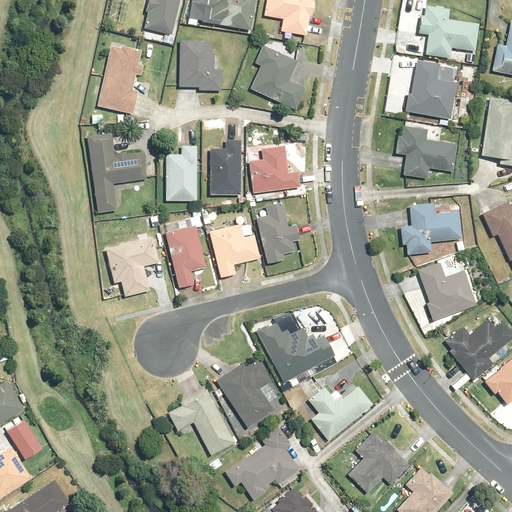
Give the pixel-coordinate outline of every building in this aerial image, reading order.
[(169,33),(177,0),(145,0),(140,26),(169,33)] [(249,29),(253,0),(206,0),(205,7),(208,7),(207,17),(216,19),(215,23),(249,29)] [(264,0),(262,15),(281,19),(279,29),(304,34),(308,15),(310,16),(313,0),(312,0),(264,0)] [(201,4),(187,1),(184,21),(198,23),(201,4)] [(447,8),(423,5),(421,15),(418,15),(415,33),(426,34),(423,55),(448,58),(450,48),(474,51),(478,23),(446,19),(447,8)] [(504,45),(496,43),(490,70),(511,75),(511,19),(509,19),(504,45)] [(210,40),(177,39),(177,87),(195,87),(195,90),(219,90),(219,68),(212,68),(212,53),(210,53),(210,40)] [(118,47),(108,45),(94,106),(130,114),(135,90),(130,88),(134,74),(139,75),(142,64),(136,63),(139,49),(119,45),(118,47)] [(295,61),(261,45),(252,62),(259,65),(248,88),(294,109),(304,88),(286,80),(295,61)] [(439,63),(415,59),(409,94),(405,93),(402,111),(449,119),(455,81),(436,78),(439,63)] [(502,99),(487,97),(480,156),(498,159),(497,164),(511,165),(511,127),(511,124),(511,103),(502,102),(502,99)] [(89,115),(88,124),(101,124),(102,115),(89,115)] [(426,129),(401,125),(399,135),(396,135),(393,152),(403,154),(400,173),(426,176),(427,167),(451,171),(455,144),(424,139),(426,129)] [(110,131),(84,135),(96,212),(116,209),(112,183),(145,178),(141,151),(124,154),(124,151),(113,153),(110,131)] [(223,148),(207,148),(206,194),(237,195),(239,140),(223,139),(223,148)] [(260,159),(246,160),(250,192),(298,186),(296,171),(286,172),(283,144),(258,147),(260,159)] [(179,154),(163,154),(163,200),(194,201),(194,145),(179,145),(179,154)] [(265,214),(254,217),(265,263),(282,259),(281,254),(292,251),(290,241),(297,239),(294,223),(286,225),(280,201),(263,205),(265,214)] [(505,201),(480,214),(491,237),(495,235),(507,260),(509,259),(511,266),(511,201),(507,204),(505,201)] [(432,202),(407,205),(409,225),(398,226),(400,244),(404,244),(405,255),(430,253),(429,241),(460,238),(457,210),(433,213),(432,202)] [(194,223),(162,232),(177,287),(192,283),(189,271),(207,266),(194,223)] [(238,224),(207,231),(218,276),(233,273),(231,265),(257,258),(251,235),(241,237),(238,224)] [(152,236),(103,248),(111,282),(118,280),(122,296),(147,290),(142,266),(158,262),(152,236)] [(438,262),(415,270),(426,302),(424,303),(431,321),(474,305),(462,270),(443,276),(438,262)] [(449,349),(447,351),(471,379),(490,364),(486,359),(511,337),(511,334),(501,321),(492,327),(486,319),(467,334),(460,325),(441,340),(449,349)] [(289,344),(268,356),(282,382),(333,354),(322,333),(313,337),(311,333),(306,335),(301,326),(284,335),(289,344)] [(511,356),(482,382),(491,394),(494,391),(505,404),(511,398),(511,356)] [(240,362),(213,380),(245,428),(272,410),(258,389),(270,380),(256,359),(244,367),(240,362)] [(0,421),(21,410),(5,380),(0,383),(0,421)] [(327,440),(370,404),(355,386),(340,398),(337,395),(332,399),(321,386),(305,398),(317,412),(309,418),(327,440)] [(232,442),(205,388),(165,408),(175,430),(191,422),(208,454),(232,442)] [(27,419),(7,431),(25,461),(45,449),(27,419)] [(263,444),(222,469),(232,486),(239,482),(250,499),(263,491),(261,486),(273,479),(276,483),(297,470),(284,448),(288,445),(277,426),(259,437),(263,444)] [(383,441),(372,430),(353,449),(361,457),(345,474),(365,493),(381,476),(388,483),(407,463),(392,449),(393,448),(384,440),(383,441)] [(0,496),(29,477),(7,446),(0,450),(0,496)] [(432,511),(451,492),(429,471),(426,474),(418,467),(401,486),(409,493),(394,509),(397,511),(432,511)] [(51,511),(67,502),(52,479),(1,511),(51,511)] [(278,502),(269,509),(271,511),(311,511),(306,506),(310,503),(303,495),(300,497),(291,486),(275,499),(278,502)]
